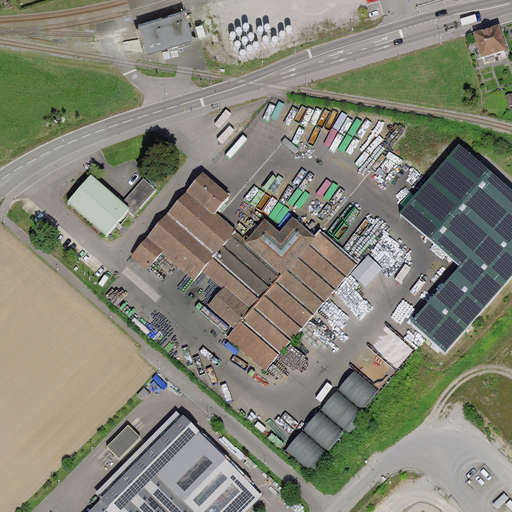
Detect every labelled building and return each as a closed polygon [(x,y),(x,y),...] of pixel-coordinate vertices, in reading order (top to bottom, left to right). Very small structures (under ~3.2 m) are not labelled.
[(192,39),(185,10),(137,21),(140,32),(144,50),(192,39)] [(500,24),(474,32),(482,57),(503,51),(507,50),(500,24)] [(511,192),(459,146),(400,212),(460,265),(411,320),(445,352),(511,274),(511,192)] [(122,202),(91,174),(67,202),(107,236),(118,224),(129,212),(134,216),(156,190),(143,178),(122,202)] [(230,198),(202,174),(131,256),(147,270),(162,253),(194,281),(202,271),(223,289),(207,307),(234,329),(281,275),(244,242),(246,240),(216,214),(230,198)] [(281,275),(315,236),(293,217),(280,232),(264,218),(246,240),(244,242),(281,275)] [(234,329),(226,338),(264,371),(359,264),(321,230),(315,236),(281,275),(234,329)] [(247,511),(262,497),(176,413),(94,496),(100,502),(90,511),(247,511)] [(109,449),(121,461),(143,439),(131,427),(109,449)]
